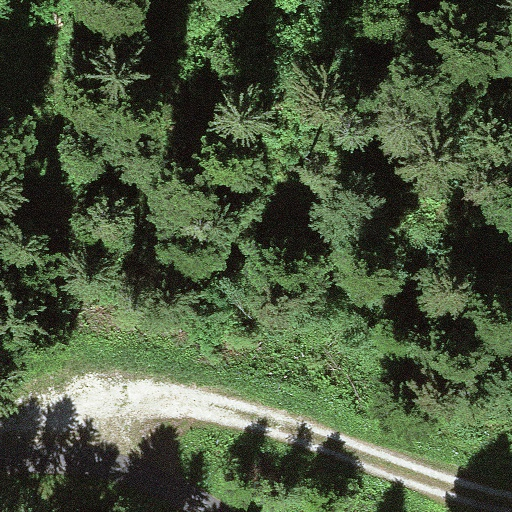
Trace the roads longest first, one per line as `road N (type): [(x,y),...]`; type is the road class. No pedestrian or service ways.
road 1 (track): [(511,506),(158,388),(106,389),(61,410),(28,445)]
road 2 (unclassified): [(28,445),(82,444),(128,455),(225,511)]
